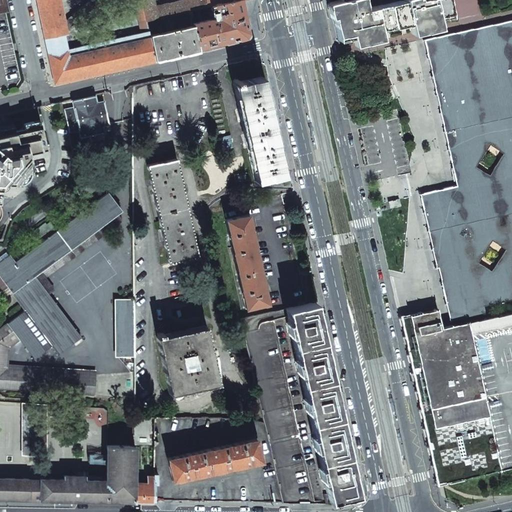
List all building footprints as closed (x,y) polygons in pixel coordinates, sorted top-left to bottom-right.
[(0,0),(0,91),(15,87),(20,79),(4,4),(2,0),(0,0)] [(37,0),(55,83),(155,60),(146,20),(142,0),(134,0),(141,33),(67,49),(63,33),(66,33),(105,0),(91,0),(64,23),(59,0),(37,0)] [(232,0),(183,0),(155,7),(153,0),(142,0),(146,20),(159,17),(176,13),(189,10),(214,4),(232,0)] [(246,23),(240,0),(232,0),(214,4),(215,11),(212,12),(213,18),(192,23),(197,48),(245,37),(248,33),(246,23)] [(336,0),(330,1),(338,39),(351,37),(352,38),(353,42),(382,36),(380,28),(408,22),(410,30),(438,23),(437,18),(451,14),(449,9),(455,8),(453,0),(401,0),(365,8),(363,0),(336,0)] [(176,55),(198,50),(197,48),(192,23),(189,10),(176,13),(179,29),(163,32),(159,17),(146,20),(155,60),(176,55)] [(511,19),(461,31),(485,142),(504,158),(493,178),(508,251),(509,251),(511,263),(511,19)] [(511,263),(509,251),(495,273),(473,259),(487,237),(508,251),(493,178),(471,163),(485,142),(461,31),(424,39),(452,168),(456,185),(420,194),(436,267),(438,267),(440,279),(446,307),(449,321),(484,313),(483,305),(511,298),(511,263)] [(232,82),(253,180),(282,174),(279,159),(272,125),(261,76),(232,82)] [(64,109),(69,132),(80,130),(81,137),(89,135),(93,138),(96,133),(104,132),(102,124),(109,123),(104,100),(97,102),(95,95),(73,100),(75,107),(64,109)] [(0,195),(0,196),(1,183),(16,184),(30,167),(27,153),(47,147),(40,119),(0,128),(0,195)] [(146,164),(168,261),(197,255),(176,158),(146,164)] [(31,168),(30,167),(16,184),(18,184),(20,184),(25,183),(28,181),(29,179),(30,176),(31,174),(31,171),(31,168)] [(0,328),(0,388),(94,394),(95,374),(7,368),(8,348),(19,339),(34,358),(52,345),(58,354),(81,337),(34,275),(121,211),(108,193),(56,231),(50,222),(46,224),(45,223),(34,231),(37,235),(22,247),(26,253),(15,262),(9,255),(0,262),(0,275),(25,309),(0,328)] [(244,307),(268,302),(248,213),(224,218),(244,307)] [(117,298),(117,310),(134,310),(134,298),(117,298)] [(325,503),(329,503),(328,500),(357,494),(351,466),(344,436),(336,398),(327,359),(318,321),(314,302),(285,308),(289,323),(285,324),(287,332),(290,331),(297,362),(294,362),(295,370),(299,369),(306,400),(302,401),(304,409),(307,408),(314,438),(311,439),(313,447),(316,446),(321,469),(318,470),(320,478),(323,477),(327,494),(323,494),(325,503)] [(436,484),(511,467),(511,311),(441,328),(437,309),(400,317),(436,484)] [(117,310),(117,356),(134,356),(134,310),(117,310)] [(240,318),(281,503),(296,503),(314,503),(271,311),(240,318)] [(156,335),(169,393),(218,382),(205,324),(163,334),(162,331),(157,332),(158,335),(156,335)] [(20,402),(21,457),(34,456),(34,429),(33,403),(20,402)] [(33,403),(34,429),(47,429),(46,404),(33,403)] [(34,429),(34,456),(47,456),(47,429),(34,429)] [(167,457),(172,479),(216,470),(261,460),(255,437),(167,457)] [(0,478),(0,498),(28,499),(154,501),(154,476),(148,476),(147,483),(140,483),(134,483),(134,446),(107,445),(107,480),(84,479),(84,476),(64,475),(64,479),(40,479),(40,481),(29,481),(29,479),(0,478)]
